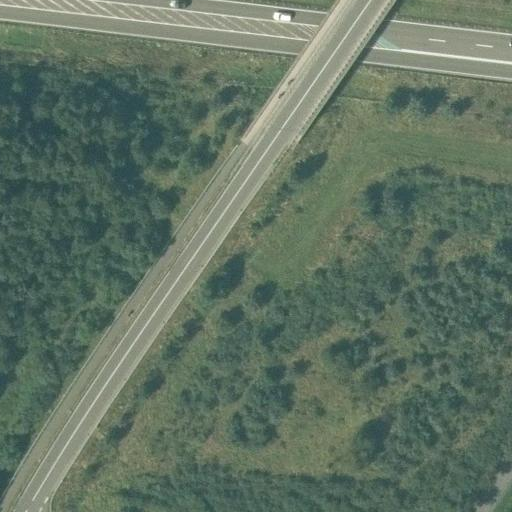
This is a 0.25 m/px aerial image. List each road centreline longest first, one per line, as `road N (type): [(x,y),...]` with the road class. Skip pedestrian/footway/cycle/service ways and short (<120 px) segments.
road 1 (tertiary): [(24,511),(142,322),(364,0)]
road 2 (trunk): [(0,10),(511,70)]
road 3 (trunk): [(511,48),(108,0)]
